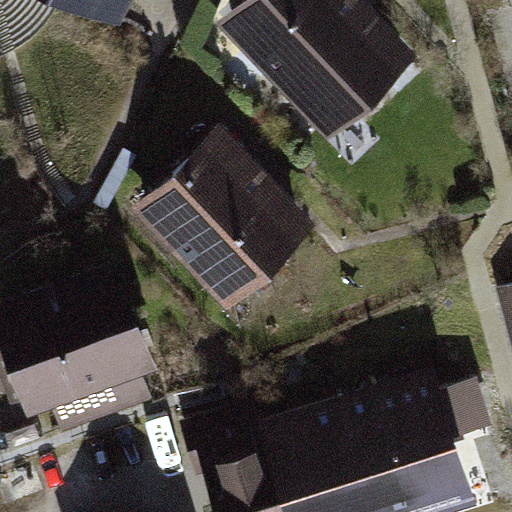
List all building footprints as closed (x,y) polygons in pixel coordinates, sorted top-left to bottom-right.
[(352,0),(243,0),(231,12),(332,117),(401,51),(352,0)] [(216,131),(146,197),(231,286),(300,220),(216,131)] [(2,309),(32,392),(145,350),(115,268),(2,309)] [(511,282),(503,285),(511,318),(511,282)] [(123,401),(145,394),(135,368),(114,376),(123,401)] [(259,419),(258,425),(284,511),(334,511),(491,464),(466,382),(435,392),(434,389),(383,405),(377,386),(259,419)] [(228,511),(284,511),(258,425),(208,440),(228,511)]
